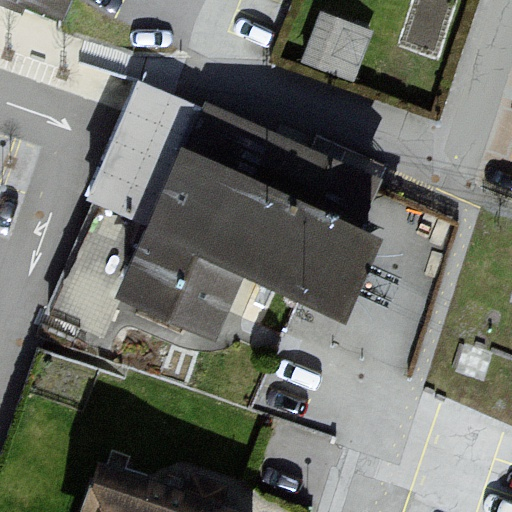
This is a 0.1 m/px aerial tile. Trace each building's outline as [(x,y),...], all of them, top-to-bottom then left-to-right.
[(72,0),(0,0),(0,2),(23,13),(27,4),(64,20),(72,0)] [(302,52),(354,71),(372,19),(321,0),(302,52)] [(312,158),(139,84),(90,196),(98,197),(48,313),(105,338),(125,290),(154,223),(238,260),(337,302),(366,235),(346,227),(374,163),(320,139),(312,158)] [(238,260),(154,223),(125,290),(208,326),(238,260)] [(223,511),(107,471),(92,511),(223,511)]
